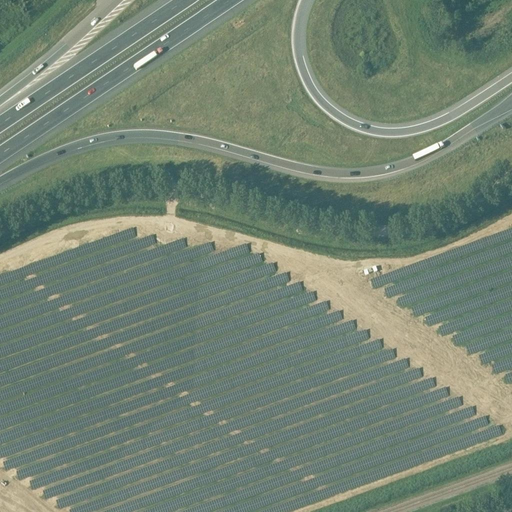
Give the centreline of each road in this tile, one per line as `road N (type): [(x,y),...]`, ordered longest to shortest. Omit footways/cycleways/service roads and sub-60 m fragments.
road 1 (motorway): [(0,182),(64,149),(144,133),(327,173),(370,173),(429,154),(511,101)]
road 2 (unclassified): [(0,221),(101,185),(160,184),(343,226),(413,225),(511,174)]
road 3 (motorway): [(511,77),(428,127),(391,133),(356,126),(307,82),(296,42),(305,0)]
road 4 (motorway): [(0,155),(231,0)]
road 5 (motorway): [(185,0),(0,124)]
road 6 (motorway): [(120,0),(0,100)]
